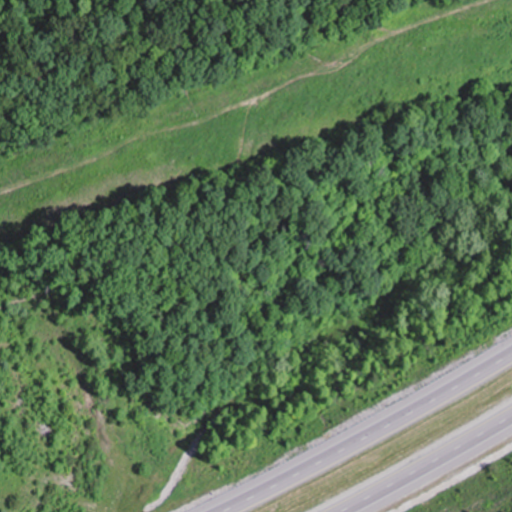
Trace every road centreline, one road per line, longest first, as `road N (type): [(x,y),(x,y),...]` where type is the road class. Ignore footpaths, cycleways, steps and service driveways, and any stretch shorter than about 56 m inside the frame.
road 1 (motorway): [(511,349),(214,511)]
road 2 (motorway): [(350,511),(511,421)]
